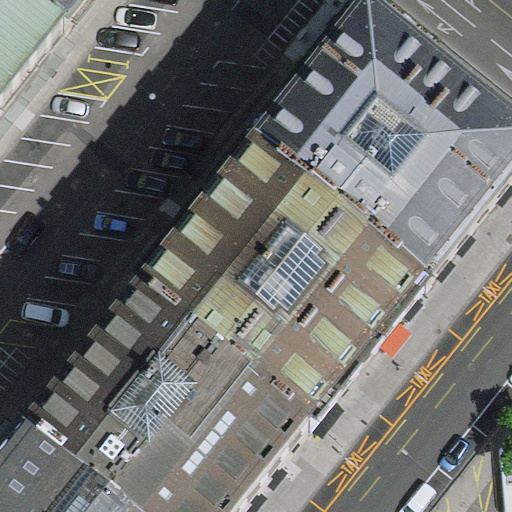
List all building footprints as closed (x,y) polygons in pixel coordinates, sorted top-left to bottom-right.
[(14,0),(0,0),(0,120),(65,40),(14,0)] [(14,0),(65,40),(97,0),(14,0)] [(377,17),(256,162),(434,298),(505,212),(511,202),(511,122),(455,77),(377,17)] [(208,218),(139,299),(318,442),(383,361),(434,298),(256,162),(208,218)] [(139,299),(25,435),(121,511),(260,511),(270,501),(318,442),(139,299)] [(0,511),(121,511),(25,435),(0,466),(0,511)]
